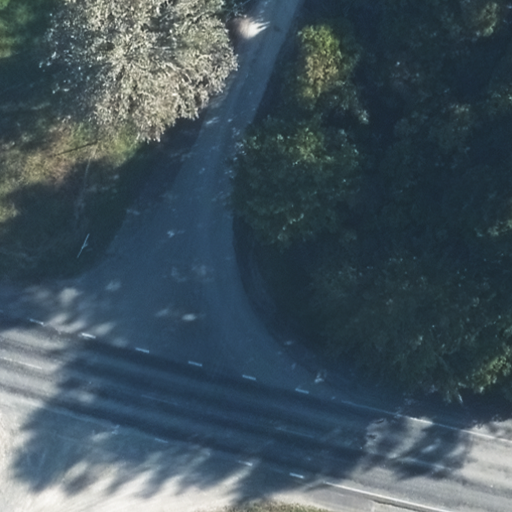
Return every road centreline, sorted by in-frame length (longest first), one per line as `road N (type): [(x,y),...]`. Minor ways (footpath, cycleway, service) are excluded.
road 1 (unclassified): [(122,391),(283,0)]
road 2 (tertiary): [(511,487),(122,391)]
road 3 (unclassified): [(46,511),(122,391)]
road 4 (tertiary): [(122,391),(0,356)]
